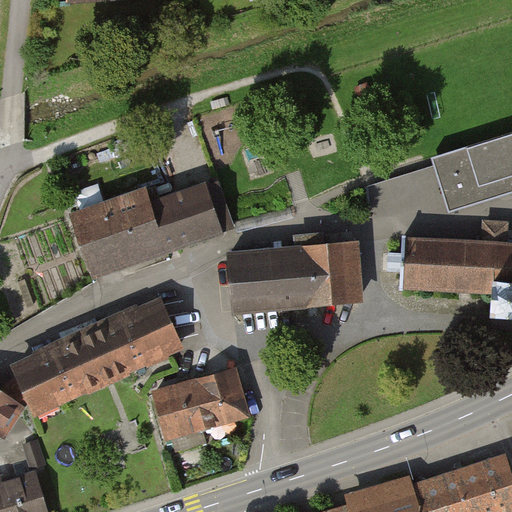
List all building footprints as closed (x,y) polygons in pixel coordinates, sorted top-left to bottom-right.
[(511,137),(438,161),(455,214),(511,196),(511,137)] [(154,186),(76,214),(99,277),(177,249),(160,204),(154,186)] [(177,249),(229,231),(213,186),(160,204),(177,249)] [(484,242),(403,238),(403,254),(390,254),(389,270),(402,271),(401,288),(405,289),(492,294),(491,317),(511,317),(511,244),(507,244),(508,223),(485,222),(484,242)] [(366,242),(238,254),(243,318),(372,306),(366,242)] [(170,300),(18,366),(42,421),(194,355),(170,300)] [(245,370),(159,392),(173,443),(258,421),(245,370)] [(0,386),(0,432),(11,440),(33,408),(0,386)] [(511,511),(511,463),(511,459),(421,489),(428,511),(511,511)] [(52,511),(41,471),(0,482),(0,511),(52,511)] [(355,511),(428,511),(421,489),(417,479),(351,497),(354,509),(355,511)]
